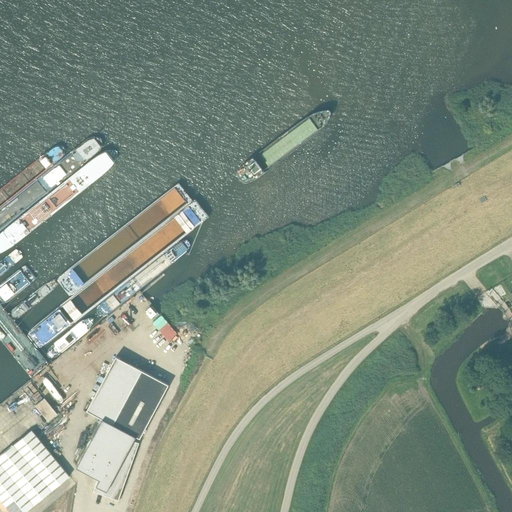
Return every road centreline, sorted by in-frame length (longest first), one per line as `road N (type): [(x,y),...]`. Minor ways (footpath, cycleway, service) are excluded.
road 1 (unknown): [(122,511),(176,378),(177,367),(153,341),(131,334),(119,341),(87,393),(71,455),(85,488)]
road 2 (tertiary): [(399,315),(270,394),(227,446),(195,511)]
road 3 (tertiary): [(284,511),(318,411),(399,315)]
road 4 (tertiary): [(399,315),(511,241)]
